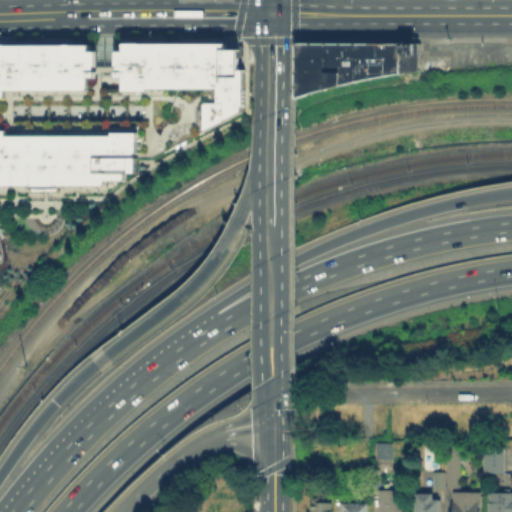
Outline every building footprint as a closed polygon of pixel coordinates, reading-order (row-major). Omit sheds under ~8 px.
[(0,41),(105,42),(225,42),(225,48),(238,48),(237,68),(243,68),(243,111),(156,157),(139,157),(139,175),(127,174),(127,180),(106,180),(106,185),(0,184),(0,41)] [(295,42),(417,42),(417,69),(384,75),(359,80),(332,86),(313,91),(295,97),(295,42)] [(395,446),(395,460),(380,460),(380,446),(395,446)] [(484,473),(484,449),(505,450),(505,473),(484,473)] [(426,472),(426,451),(462,451),(462,489),(436,489),(436,472),(426,472)] [(487,511),(487,491),(498,491),(498,487),(509,487),(509,491),(511,491),(511,511),(487,511)] [(380,511),(381,492),(404,492),(404,511),(380,511)] [(455,511),(456,494),(484,494),(484,505),(480,505),(480,511),(455,511)] [(441,498),(441,511),(418,511),(418,498),(441,498)] [(365,511),(366,502),(339,501),(338,511),(365,511)] [(311,511),(311,503),(333,503),(333,511),(311,511)]
